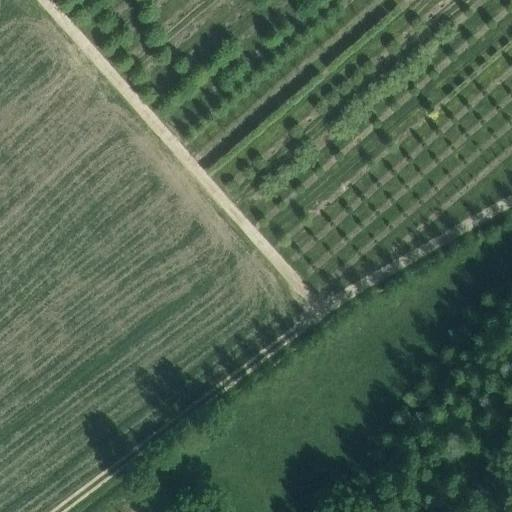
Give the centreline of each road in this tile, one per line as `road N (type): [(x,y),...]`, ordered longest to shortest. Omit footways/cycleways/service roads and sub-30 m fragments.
road 1 (track): [(28,511),(313,293),(511,178)]
road 2 (track): [(313,293),(49,0)]
